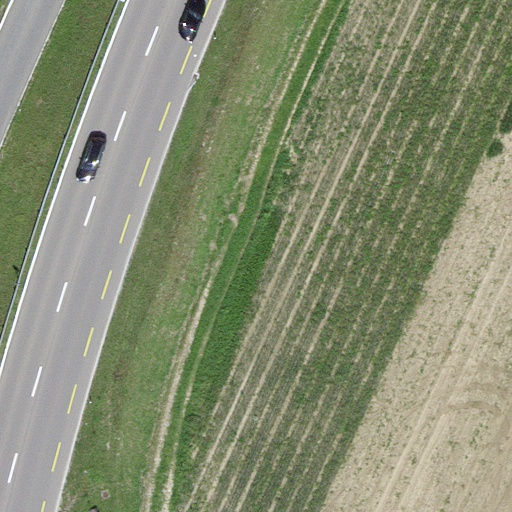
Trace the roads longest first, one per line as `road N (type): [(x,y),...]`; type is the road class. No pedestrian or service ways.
road 1 (track): [(161,511),(330,29),(347,0)]
road 2 (secondary): [(6,511),(67,287),(172,0)]
